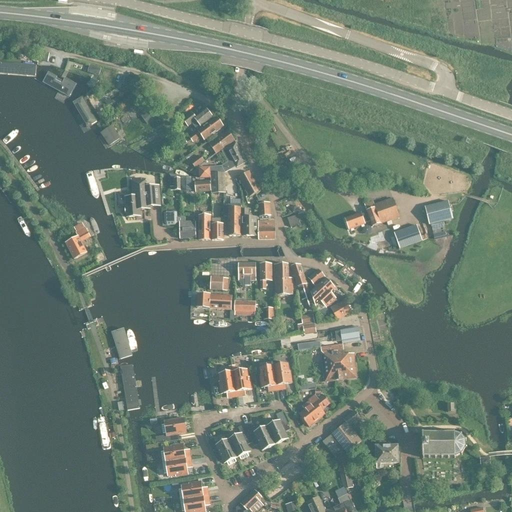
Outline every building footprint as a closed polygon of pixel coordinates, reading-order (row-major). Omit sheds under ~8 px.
[(0,72),(34,75),(35,65),(0,62),(0,72)] [(43,82),(69,97),(76,84),(65,78),(62,83),(56,80),(57,76),(49,72),(43,82)] [(72,102),(87,127),(96,121),(82,97),(72,102)] [(116,100),(107,105),(109,109),(119,104),(116,100)] [(192,113),(183,120),(188,126),(192,123),(197,130),(201,127),(213,118),(206,109),(195,117),(192,113)] [(193,143),(201,136),(204,140),(223,126),(216,117),(198,131),(197,130),(188,137),(184,139),(185,140),(179,143),(182,147),(187,144),(191,141),(193,143)] [(109,145),(120,138),(111,126),(101,133),(109,145)] [(210,145),(216,154),(234,141),(228,132),(210,145)] [(231,169),(236,166),(236,168),(246,162),(236,143),(221,151),(231,169)] [(191,163),(195,168),(204,161),(200,156),(191,163)] [(210,168),(199,169),(200,180),(210,179),(211,179),(210,174),(210,168)] [(249,172),(238,178),(239,180),(237,181),(239,185),(241,184),(249,198),(260,192),(249,172)] [(126,207),(126,218),(140,217),(139,210),(144,210),(144,208),(160,206),(158,186),(145,188),(145,181),(141,182),(141,179),(131,180),(132,192),(118,193),(120,207),(126,207)] [(211,193),(223,193),(226,193),(225,180),(210,180),(211,193)] [(210,182),(195,183),(196,192),(211,191),(210,182)] [(361,213),(345,219),(349,230),(365,224),(365,223),(370,221),(372,227),(381,224),(399,217),(392,199),(374,205),(373,202),(364,205),(367,212),(361,214),(361,213)] [(424,207),(429,225),(452,219),(447,201),(424,207)] [(269,204),(258,204),(259,217),(260,220),(267,219),(267,216),(270,216),(269,204)] [(223,217),(228,217),(228,236),(240,236),(240,208),(241,208),(241,205),(223,205),(223,217)] [(180,239),(195,238),(195,222),(185,222),(185,217),(176,218),(176,212),(174,210),(165,210),(163,213),(163,223),(166,225),(174,225),(176,222),(179,222),(180,239)] [(248,210),(242,210),(242,236),(256,236),(256,218),(248,218),(248,210)] [(197,241),(209,241),(209,213),(201,213),(201,216),(197,216),(197,241)] [(290,227),(300,224),(298,219),(307,216),(305,213),(287,218),(290,227)] [(212,219),(212,225),(211,225),(212,241),(223,240),(222,219),(212,219)] [(258,222),(258,238),(258,240),(275,239),(274,221),(258,222)] [(394,234),(399,249),(422,241),(416,226),(394,234)] [(444,227),(432,230),(435,240),(447,237),(444,227)] [(86,253),(81,242),(90,237),(85,228),(76,233),(78,237),(66,243),(74,259),(86,253)] [(145,254),(87,279),(93,291),(150,266),(145,254)] [(238,264),(238,282),(244,282),(244,286),(250,286),(250,281),(256,281),(255,264),(238,264)] [(271,264),(260,264),(260,287),(265,287),(265,281),(272,281),(271,264)] [(288,264),(274,265),(275,296),(277,296),(293,295),(292,279),(289,279),(288,264)] [(307,284),(306,282),(300,265),(291,266),(299,290),(303,289),(308,303),(313,301),(307,284)] [(324,278),(318,270),(308,278),(309,280),(306,282),(307,284),(312,290),(315,288),(314,287),(324,278)] [(222,278),(210,278),(210,291),(221,291),(227,291),(227,279),(222,279),(222,278)] [(336,299),(330,293),(335,289),(325,279),(310,293),(315,307),(318,305),(317,305),(320,303),(321,302),(326,308),(336,299)] [(210,309),(231,310),(232,297),(210,295),(210,296),(198,295),(197,308),(210,309)] [(234,312),(252,313),(255,313),(255,302),(235,301),(234,312)] [(337,304),(330,308),(337,321),(352,312),(345,301),(338,305),(337,304)] [(263,320),(274,320),(275,308),(263,308),(263,320)] [(327,308),(316,312),(318,316),(329,313),(327,308)] [(301,317),(304,335),(316,333),(313,315),(301,317)] [(358,327),(340,329),(340,334),(332,335),(333,341),(341,339),(342,344),(360,341),(358,327)] [(120,359),(132,356),(123,329),(112,332),(120,359)] [(310,343),(298,345),(298,351),(310,349),(320,347),(320,342),(310,343)] [(343,349),(321,352),(325,382),(356,378),(353,354),(344,355),(343,349)] [(288,372),(287,363),(273,365),(277,391),(283,390),(283,385),(291,383),(290,371),(288,372)] [(120,367),(127,411),(139,409),(132,365),(120,367)] [(277,391),(273,365),(260,367),(261,376),(260,376),(261,388),(270,387),(271,391),(277,391)] [(247,378),(246,370),(232,372),(236,397),(242,396),(242,390),(250,390),(249,378),(247,378)] [(236,397),(232,372),(219,374),(220,382),(219,383),(220,394),(230,393),(230,398),(236,397)] [(308,428),(325,415),(322,411),(330,404),(322,394),(321,395),(315,396),(315,395),(308,401),(311,404),(298,414),(308,428)] [(354,411),(343,420),(346,423),(349,427),(360,419),(354,411)] [(288,439),(283,428),(288,426),(282,412),(276,414),(279,421),(266,427),(275,445),(288,439)] [(111,448),(104,415),(96,416),(102,450),(111,448)] [(156,443),(175,441),(174,434),(186,433),(184,419),(164,422),(166,436),(155,437),(156,443)] [(250,439),(256,437),(262,450),(275,445),(266,427),(252,433),(247,423),(244,425),(250,439)] [(324,444),(334,457),(336,455),(343,450),(346,454),(361,442),(349,427),(346,423),(332,435),(325,441),(326,442),(324,444)] [(237,458),(239,457),(240,459),(248,456),(247,453),(249,452),(245,441),(250,439),(244,425),(238,427),(241,434),(228,440),(237,458)] [(423,433),(422,433),(422,441),(421,441),(421,442),(422,442),(423,448),(421,448),(421,450),(423,450),(423,457),(423,458),(425,458),(425,457),(429,457),(429,458),(430,458),(430,457),(435,457),(435,458),(436,458),(436,457),(442,457),(442,458),(443,458),(443,457),(448,457),(448,458),(449,458),(449,457),(455,457),(455,458),(456,458),(456,457),(461,455),(462,455),(463,455),(462,454),(465,449),(466,449),(466,448),(465,447),(465,442),(466,441),(465,440),(464,440),(460,436),(461,435),(460,436),(455,433),(455,431),(454,431),(454,433),(448,433),(448,432),(447,432),(447,433),(442,433),(442,432),(441,432),(441,433),(436,433),(436,432),(435,432),(435,433),(429,433),(429,432),(428,432),(428,433),(424,433),(424,432),(423,432),(423,433)] [(214,455),(219,453),(224,464),(227,462),(228,465),(236,462),(235,459),(237,458),(228,440),(216,445),(214,438),(208,441),(214,455)] [(163,449),(165,462),(190,459),(189,452),(185,453),(183,444),(171,446),(172,447),(163,449)] [(398,446),(375,446),(376,464),(376,469),(381,469),(381,465),(398,464),(398,446)] [(353,487),(346,454),(343,450),(336,455),(344,490),(353,487)] [(190,459),(165,462),(167,476),(176,475),(176,476),(188,474),(186,466),(191,465),(190,459)] [(189,485),(181,486),(183,500),(208,496),(207,490),(202,491),(201,482),(189,484),(189,485)] [(249,510),(250,511),(256,511),(263,506),(259,501),(261,498),(254,491),(240,505),(247,511),(249,510)] [(303,505),(305,511),(355,511),(347,495),(338,499),(340,504),(325,511),(319,498),(307,503),(303,505)] [(208,496),(183,500),(184,511),(205,511),(204,503),(209,502),(208,496)] [(296,500),(286,503),(288,511),(299,508),(296,500)]
